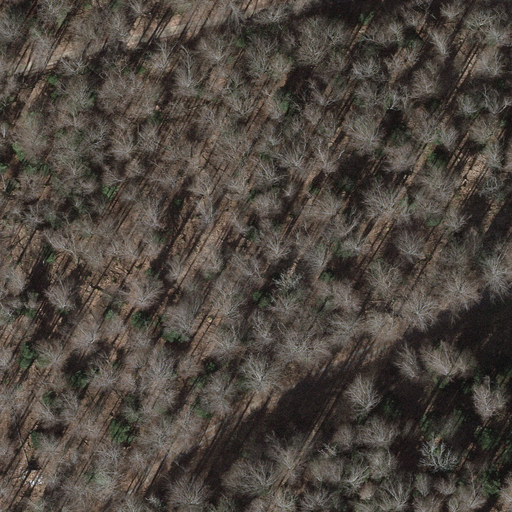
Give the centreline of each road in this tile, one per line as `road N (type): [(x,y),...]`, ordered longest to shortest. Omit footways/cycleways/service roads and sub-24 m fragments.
road 1 (track): [(94,511),(214,428),(511,286)]
road 2 (track): [(294,0),(178,21),(0,78)]
